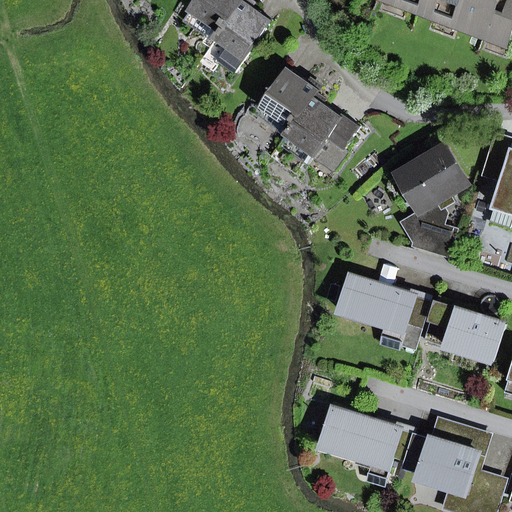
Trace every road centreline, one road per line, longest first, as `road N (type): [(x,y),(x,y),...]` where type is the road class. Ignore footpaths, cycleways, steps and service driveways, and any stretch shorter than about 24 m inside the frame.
road 1 (residential): [(511,109),(424,113),(388,105),(298,0)]
road 2 (residential): [(370,246),(511,290)]
